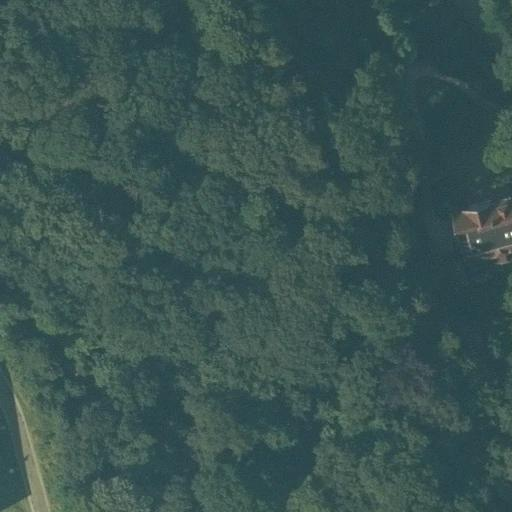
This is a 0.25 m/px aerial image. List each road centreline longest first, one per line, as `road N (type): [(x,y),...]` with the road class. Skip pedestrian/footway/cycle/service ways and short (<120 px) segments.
road 1 (track): [(0,249),(216,361),(511,459)]
road 2 (unclassified): [(296,511),(98,389),(40,331),(0,255)]
